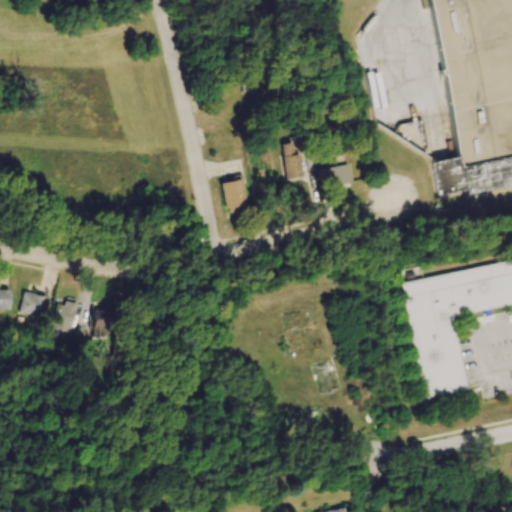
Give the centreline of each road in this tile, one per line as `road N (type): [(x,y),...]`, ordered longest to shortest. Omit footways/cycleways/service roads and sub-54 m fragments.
road 1 (residential): [(394,197),(362,223),(157,267),(99,267),(0,249)]
road 2 (residential): [(216,255),(156,0)]
road 3 (residential): [(511,433),(374,459)]
